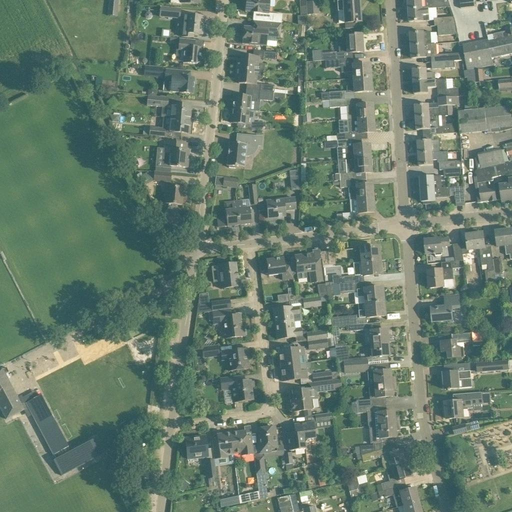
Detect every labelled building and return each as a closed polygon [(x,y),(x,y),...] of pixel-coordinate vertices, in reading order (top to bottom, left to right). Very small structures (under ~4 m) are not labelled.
[(118,0),(108,0),(107,16),(117,17),(118,0)] [(268,14),(269,9),(269,0),(246,0),(245,12),(253,13),(253,22),(264,23),(282,24),(282,15),(272,14),(268,14)] [(359,0),(337,2),(338,12),(344,11),(344,24),(350,23),(360,22),(359,0)] [(438,8),(451,8),(448,0),(431,0),(432,1),(422,1),(421,0),(405,0),(406,6),(408,6),(408,10),(429,9),(438,8)] [(511,0),(459,0),(461,9),(477,7),(476,1),(484,0),(511,0),(511,3),(511,0)] [(318,14),(318,12),(318,2),(306,3),(307,15),(318,14)] [(180,9),(160,7),(159,17),(179,19),(180,9)] [(306,26),(307,18),(306,8),(300,8),(300,16),(297,16),(298,25),(306,26)] [(409,23),(430,21),(429,9),(408,10),(409,15),(407,15),(407,22),(409,22),(409,23)] [(204,17),(195,16),(187,16),(185,29),(183,30),(181,30),(181,37),(184,37),(194,38),(194,34),(202,35),(204,17)] [(456,25),(455,19),(455,18),(435,19),(435,26),(439,26),(456,25)] [(280,38),(282,24),(264,23),(253,22),(252,28),(244,27),(242,44),(266,46),(267,37),(280,38)] [(458,35),(458,31),(456,25),(439,26),(439,36),(458,35)] [(511,28),(511,29),(511,30),(502,33),(504,39),(511,36),(511,28)] [(411,45),(433,44),(432,32),(420,33),(410,34),(411,45)] [(489,42),(504,39),(502,33),(494,35),(495,37),(488,39),(488,40),(489,40),(489,42)] [(339,54),(362,52),(361,35),(351,36),(340,36),(341,45),(338,45),(339,54)] [(511,36),(504,39),(488,43),(492,56),(511,50),(511,36)] [(179,39),(170,38),(170,41),(179,42),(178,50),(184,51),(183,64),(196,65),(199,62),(201,50),(198,48),(191,47),(192,41),(195,41),(195,40),(179,39)] [(433,44),(411,45),(412,59),(422,58),(432,57),(432,63),(455,61),(462,61),(461,54),(438,55),(437,44),(433,44)] [(276,60),(277,53),(263,52),(263,59),(276,60)] [(321,61),(325,61),(337,60),(336,52),(321,53),(321,54),(313,54),(314,60),(321,59),(321,61)] [(259,57),(251,57),(241,56),(241,61),(237,61),(236,69),(253,71),(254,65),(258,66),(259,57)] [(475,71),(474,58),(465,58),(466,61),(462,61),(464,72),(475,71)] [(354,79),(370,78),(369,64),(353,65),(352,59),(337,60),(325,61),(326,69),(341,68),(341,73),(346,73),(353,72),(354,79)] [(433,69),(445,68),(456,68),(455,61),(432,63),(433,69)] [(253,77),(253,71),(236,69),(235,78),(239,79),(238,84),(256,85),(257,77),(253,77)] [(423,69),(413,70),(413,82),(436,80),(435,73),(427,73),(427,69),(423,69)] [(179,71),(169,70),(166,70),(164,82),(173,83),(172,93),(176,93),(192,94),(194,79),(179,78),(179,71)] [(347,94),(361,93),(371,92),(370,78),(354,79),(354,86),(346,86),(347,94)] [(511,79),(498,81),(499,90),(511,88),(511,79)] [(436,80),(413,82),(414,95),(424,94),(429,94),(428,89),(438,88),(439,98),(454,98),(453,89),(448,90),(447,80),(436,80)] [(321,102),(329,101),(344,100),(344,91),(321,93),(321,102)] [(273,101),(273,93),(260,92),(259,98),(243,96),(233,95),(232,109),(249,111),(256,111),(257,100),(273,101)] [(168,98),(156,97),(148,96),(147,106),(167,108),(168,98)] [(425,105),(415,106),(416,118),(442,116),(448,116),(447,106),(459,105),(458,97),(454,98),(439,98),(439,109),(430,109),(429,105),(425,105)] [(347,121),(373,119),(372,105),(355,106),(354,99),(344,100),(329,101),(330,108),(346,107),(347,121)] [(170,118),(190,120),(191,106),(171,104),(170,118)] [(511,105),(457,112),(458,124),(459,133),(459,135),(488,131),(488,134),(500,132),(500,133),(511,129),(511,105)] [(232,109),(231,123),(241,124),(248,125),(249,111),(232,109)] [(311,123),(310,114),(303,115),(304,124),(311,123)] [(442,116),(416,118),(417,131),(437,129),(437,135),(459,133),(458,124),(446,125),(446,126),(443,127),(442,116)] [(189,134),(190,120),(170,118),(169,132),(189,134)] [(357,140),(357,134),(374,133),(373,119),(347,121),(348,134),(337,134),(337,137),(337,141),(357,140)] [(254,123),(252,123),(252,125),(252,131),(266,131),(270,131),(270,126),(270,125),(266,125),(266,122),(254,123)] [(165,129),(162,129),(150,127),(149,137),(164,138),(165,129)] [(261,147),(262,137),(237,135),(236,144),(229,143),(227,166),(229,167),(229,168),(236,169),(236,167),(244,168),(245,157),(247,157),(249,156),(251,156),(253,155),(254,154),(255,152),(256,150),(257,149),(257,147),(261,147)] [(345,161),(370,159),(369,145),(361,146),(361,140),(357,140),(337,141),(338,148),(338,149),(340,149),(341,161),(345,161)] [(447,145),(442,146),(436,146),(435,140),(418,142),(418,154),(449,152),(448,152),(447,145)] [(187,144),(165,142),(164,153),(171,154),(171,158),(164,157),(164,158),(163,158),(162,160),(162,164),(162,165),(164,166),(163,173),(170,174),(171,167),(187,168),(189,151),(186,151),(187,144)] [(482,170),(477,171),(480,193),(481,203),(489,202),(497,201),(495,184),(493,185),(493,181),(494,181),(494,178),(507,175),(508,179),(511,177),(511,143),(505,145),(508,156),(510,161),(505,162),(506,165),(482,170)] [(462,161),(457,161),(449,162),(449,152),(418,154),(419,167),(433,166),(433,161),(440,160),(440,170),(444,170),(463,169),(462,161)] [(354,180),(353,174),(371,173),(370,159),(345,161),(346,174),(340,175),(340,181),(354,180)] [(445,178),(461,177),(461,180),(464,180),(463,169),(444,170),(445,178)] [(298,171),(290,170),(290,190),(298,190),(298,171)] [(148,172),(140,176),(144,184),(153,179),(153,181),(170,183),(171,174),(170,174),(163,173),(154,172),(154,173),(148,172)] [(441,189),(441,188),(440,176),(420,178),(421,190),(441,189)] [(511,177),(508,179),(506,179),(506,181),(499,182),(502,203),(511,202),(511,177)] [(238,180),(233,179),(224,178),(222,187),(237,189),(238,180)] [(357,200),(373,199),(372,185),(366,185),(366,179),(354,180),(340,181),(341,186),(341,188),(349,188),(349,201),(357,200)] [(258,205),(256,185),(248,186),(250,206),(258,205)] [(185,188),(175,187),(167,186),(165,204),(169,204),(168,210),(166,213),(169,218),(175,219),(178,214),(177,211),(177,205),(182,206),(182,197),(184,197),(185,188)] [(465,200),(464,190),(464,187),(450,188),(441,188),(441,189),(421,190),(422,203),(436,202),(435,197),(454,196),(455,200),(465,200)] [(295,210),(294,200),(294,199),(266,202),(268,218),(285,217),(284,211),(295,210)] [(357,200),(357,204),(358,214),(374,213),(373,199),(357,200)] [(251,224),(249,208),(242,209),(242,201),(236,202),(239,226),(251,224)] [(218,228),(239,226),(236,202),(224,203),(225,211),(226,218),(217,219),(218,228)] [(511,229),(511,230),(496,232),(497,242),(497,246),(504,245),(506,255),(510,255),(510,260),(511,259),(511,229)] [(467,243),(462,244),(463,255),(470,254),(469,250),(480,249),(482,266),(488,265),(489,271),(485,271),(487,286),(497,285),(495,276),(495,272),(494,260),(492,245),(491,245),(491,247),(485,248),(484,241),(483,235),(483,233),(474,235),(474,233),(468,233),(468,235),(466,236),(467,243)] [(442,246),(449,245),(449,239),(441,240),(441,239),(425,241),(426,255),(435,254),(436,257),(443,256),(442,246)] [(455,258),(446,259),(446,263),(464,261),(463,255),(462,244),(453,245),(454,255),(455,258)] [(362,263),(379,261),(378,247),(360,249),(362,263)] [(322,266),(329,265),(335,265),(334,251),(320,252),(322,266)] [(322,282),(320,264),(319,260),(313,261),(312,255),(295,257),(296,266),(291,266),(292,275),(297,275),(297,280),(307,279),(306,273),(309,273),(311,283),(322,282)] [(267,263),(262,264),(263,271),(267,270),(268,276),(278,275),(282,275),(282,281),(293,279),(292,275),(291,266),(291,263),(284,264),(283,258),(266,260),(267,263)] [(501,259),(494,260),(495,272),(495,276),(503,275),(501,259)] [(363,277),(371,276),(381,275),(379,261),(362,263),(353,263),(353,268),(362,267),(363,277)] [(442,270),(428,272),(430,289),(440,288),(444,287),(444,289),(452,288),(454,287),(453,280),(453,277),(452,269),(453,269),(465,268),(465,263),(464,261),(446,263),(442,263),(442,270)] [(236,264),(211,267),(213,283),(220,282),(221,289),(238,287),(237,278),(236,264)] [(175,278),(173,274),(172,273),(165,277),(168,282),(175,278)] [(355,276),(332,278),(333,283),(333,285),(338,285),(353,283),(356,283),(355,276)] [(353,283),(338,285),(339,294),(354,293),(353,283)] [(320,291),(318,291),(319,298),(320,298),(328,297),(326,287),(320,288),(320,291)] [(365,304),(383,302),(382,288),(356,290),(357,298),(364,297),(365,304)] [(433,322),(443,321),(454,320),(453,309),(461,308),(460,296),(445,298),(446,307),(431,309),(433,322)] [(229,300),(219,302),(206,303),(205,297),(199,298),(199,297),(199,298),(197,314),(208,312),(212,312),(230,309),(229,300)] [(328,297),(320,298),(321,303),(326,302),(326,306),(329,306),(328,297)] [(319,298),(303,300),(304,308),(304,309),(321,307),(321,303),(320,298),(319,298)] [(283,309),(273,310),(275,325),(293,323),(292,316),(298,315),(298,309),(304,308),(303,300),(289,302),(290,308),(283,309)] [(359,319),(374,318),(384,317),(383,302),(365,304),(365,310),(358,311),(359,319)] [(213,321),(214,326),(224,324),(226,339),(245,337),(243,326),(241,327),(240,315),(231,316),(230,309),(212,312),(208,312),(209,322),(213,321)] [(335,318),(330,318),(332,328),(337,327),(346,326),(357,325),(356,316),(335,318)] [(293,323),(275,325),(277,340),(287,338),(294,338),(294,337),(301,336),(300,329),(294,330),(293,323)] [(371,345),(392,343),(392,336),(387,337),(386,330),(370,331),(371,345)] [(327,340),(326,334),(326,331),(307,333),(308,342),(327,340)] [(452,341),(440,342),(441,353),(447,353),(448,360),(458,359),(466,358),(464,343),(475,342),(474,333),(452,335),(452,341)] [(474,333),(475,342),(483,341),(482,333),(474,333)] [(337,337),(333,338),(334,339),(334,340),(335,346),(335,348),(347,347),(346,344),(338,345),(337,337)] [(327,348),(327,347),(327,340),(308,342),(309,350),(327,348)] [(371,345),(372,358),(394,356),(392,343),(371,345)] [(202,348),(203,356),(203,358),(219,356),(218,346),(202,348)] [(367,360),(353,361),(349,361),(348,347),(347,347),(335,348),(339,368),(343,368),(344,368),(344,367),(366,365),(367,365),(367,360)] [(246,349),(226,352),(220,353),(221,361),(227,360),(229,372),(249,369),(246,349)] [(281,366),(298,364),(297,356),(303,356),(302,349),(296,350),(296,349),(279,351),(281,366)] [(478,373),(511,369),(511,360),(477,364),(478,373)] [(390,371),(388,371),(387,363),(367,365),(366,365),(344,367),(344,368),(344,373),(354,372),(368,371),(368,374),(374,373),(375,385),(396,384),(395,377),(390,377),(390,371)] [(307,379),(306,372),(305,364),(298,364),(281,366),(283,382),(307,379)] [(0,408),(6,420),(15,415),(24,410),(5,375),(9,372),(6,368),(2,370),(2,369),(0,369),(0,408)] [(444,382),(442,382),(442,389),(445,389),(445,390),(448,390),(448,391),(451,391),(451,390),(460,389),(473,388),(472,379),(472,371),(453,373),(443,374),(444,382)] [(331,381),(340,380),(339,372),(312,376),(313,384),(318,383),(331,381)] [(253,401),(250,382),(250,381),(244,382),(244,376),(234,377),(220,379),(212,380),(212,383),(220,382),(221,391),(231,389),(232,393),(233,403),(253,401)] [(319,392),(336,390),(342,389),(340,380),(331,381),(318,383),(319,392)] [(369,399),(376,398),(392,397),(392,391),(397,390),(396,384),(375,385),(368,386),(369,399)] [(311,416),(311,410),(309,400),(316,399),(315,389),(293,392),(294,401),(291,401),(293,412),(303,411),(304,417),(311,416)] [(446,404),(444,405),(445,412),(447,413),(447,419),(457,419),(464,418),(463,409),(473,408),(473,406),(483,406),(483,404),(482,399),(490,399),(490,393),(472,394),(463,394),(458,395),(453,395),(453,396),(458,395),(458,402),(454,402),(446,403),(446,404)] [(68,447),(47,408),(41,395),(26,403),(53,455),(54,455),(56,459),(53,461),(61,476),(104,453),(96,438),(70,452),(68,447)] [(368,427),(399,424),(399,418),(394,418),(393,412),(371,414),(371,419),(368,427)] [(316,423),(331,421),(331,414),(315,416),(316,423)] [(455,435),(480,428),(478,422),(454,428),(455,435)] [(316,439),(315,433),(314,423),(294,425),(295,433),(306,442),(308,440),(316,439)] [(380,443),(380,439),(396,438),(395,431),(400,431),(399,424),(368,427),(370,444),(373,443),(380,443)] [(260,444),(258,444),(259,454),(270,452),(270,453),(277,453),(284,452),(283,445),(277,446),(275,438),(274,428),(258,430),(260,440),(260,444)] [(253,454),(252,441),(251,437),(245,437),(244,431),(231,433),(233,454),(240,453),(240,456),(253,454)] [(226,455),(233,454),(231,433),(217,435),(218,441),(212,442),(214,459),(226,458),(226,455)] [(305,444),(306,442),(295,433),(287,434),(288,444),(289,451),(305,449),(305,444)] [(188,460),(207,457),(205,436),(185,439),(188,460)] [(361,456),(374,452),(373,446),(360,447),(361,456)] [(389,455),(387,456),(385,449),(374,452),(361,456),(363,462),(363,463),(374,459),(381,458),(381,460),(381,462),(382,465),(382,466),(385,470),(386,470),(408,464),(404,450),(389,454),(389,455)] [(286,470),(293,469),(291,453),(284,454),(286,470)] [(262,457),(254,458),(256,474),(258,492),(260,500),(274,497),(273,492),(267,493),(264,473),(262,457)] [(213,461),(206,462),(208,480),(209,490),(217,489),(216,479),(213,461)] [(325,486),(320,467),(319,463),(314,464),(315,469),(320,487),(325,486)] [(378,492),(396,487),(395,482),(411,477),(408,464),(386,470),(389,481),(380,484),(380,485),(376,486),(378,492)] [(358,486),(368,483),(366,476),(356,478),(358,486)] [(346,481),(351,499),(357,497),(356,491),(358,486),(356,478),(346,481)] [(415,489),(398,493),(396,487),(378,492),(379,496),(383,495),(384,497),(393,495),(396,508),(397,508),(418,502),(415,489)] [(240,504),(260,500),(258,492),(238,496),(239,497),(240,504)] [(375,493),(370,495),(372,503),(378,501),(375,493)] [(420,511),(418,502),(397,508),(398,511),(420,511)]
